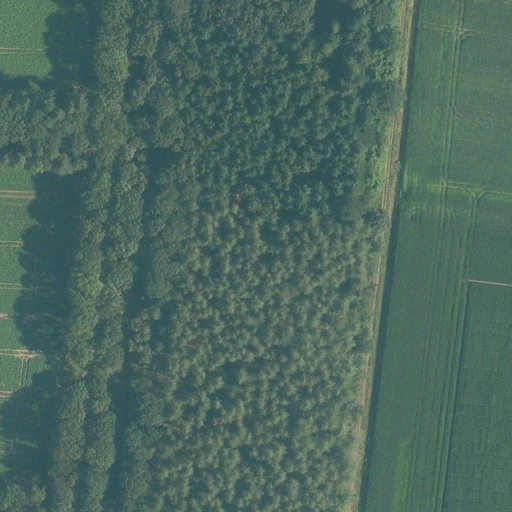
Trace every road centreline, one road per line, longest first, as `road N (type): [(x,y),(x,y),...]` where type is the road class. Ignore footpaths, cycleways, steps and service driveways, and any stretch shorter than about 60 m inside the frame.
road 1 (secondary): [(73,511),(134,0)]
road 2 (track): [(342,511),(399,0)]
